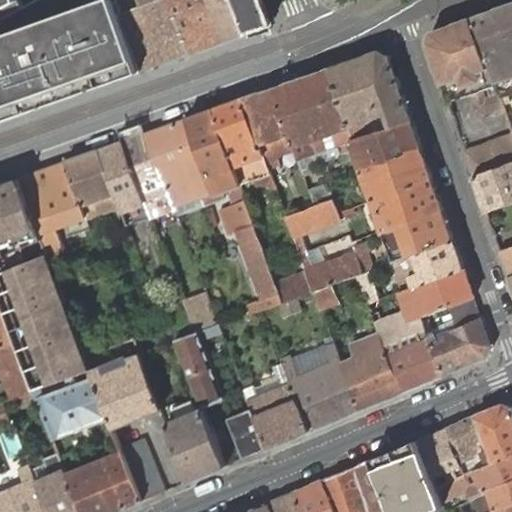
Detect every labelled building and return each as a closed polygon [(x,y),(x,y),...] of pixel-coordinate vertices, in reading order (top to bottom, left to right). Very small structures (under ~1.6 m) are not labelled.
[(0,0),(0,18),(20,10),(17,0),(0,0)] [(117,0),(40,0),(20,10),(0,18),(0,121),(144,71),(117,0)] [(117,0),(144,71),(191,54),(171,0),(117,0)] [(208,0),(171,0),(191,54),(223,42),(208,0)] [(235,0),(208,0),(223,42),(247,34),(235,0)] [(265,0),(235,0),(247,34),(249,34),(272,25),(273,22),(265,0)] [(511,2),(474,17),(495,75),(511,68),(511,2)] [(429,42),(450,102),(472,94),(475,93),(477,100),(475,101),(480,115),(505,107),(495,75),(474,17),(433,32),(429,42)] [(381,50),(332,67),(356,138),(413,118),(391,55),(381,50)] [(356,138),(332,67),(275,88),(297,150),(300,159),(303,168),(332,158),(338,156),(341,151),(338,145),(353,140),(356,138)] [(275,88),(245,98),(270,169),(282,164),(279,156),(297,150),(275,88)] [(245,98),(215,109),(235,166),(249,162),(258,185),(269,181),(274,179),(270,169),(245,98)] [(235,166),(215,109),(189,118),(216,193),(222,192),(222,193),(226,191),(236,188),(242,186),(235,166)] [(216,193),(189,118),(176,123),(204,198),(207,205),(224,199),(222,193),(222,192),(216,193)] [(413,118),(356,138),(353,140),(355,146),(363,170),(423,148),(413,118)] [(176,123),(147,132),(174,202),(176,207),(204,198),(176,123)] [(147,132),(125,141),(153,216),(172,209),(170,204),(174,202),(147,132)] [(511,134),(466,149),(475,176),(511,161),(511,134)] [(338,145),(341,151),(355,146),(353,140),(338,145)] [(125,141),(100,150),(121,204),(127,219),(129,225),(149,218),(153,217),(153,216),(125,141)] [(366,176),(374,199),(434,178),(423,148),(363,170),(366,176)] [(100,150),(67,161),(88,216),(116,206),(121,204),(100,150)] [(67,161),(20,178),(44,240),(49,255),(66,249),(61,234),(53,212),(58,210),(64,208),(75,204),(80,219),(88,216),(67,161)] [(511,161),(475,176),(487,210),(511,201),(511,161)] [(363,170),(349,174),(351,181),(366,176),(363,170)] [(20,178),(0,185),(0,273),(49,255),(44,240),(20,178)] [(434,178),(374,199),(383,225),(385,231),(444,208),(434,178)] [(318,186),(311,188),(316,205),(324,202),(335,198),(329,182),(318,186)] [(247,200),(242,186),(236,188),(235,205),(247,200)] [(316,205),(288,215),(295,236),(302,233),(343,219),(340,212),(335,198),(324,202),(316,205)] [(239,231),(263,299),(281,293),(276,282),(247,200),(235,205),(244,229),(239,231)] [(58,210),(53,212),(58,227),(80,219),(75,204),(64,208),(58,210)] [(454,238),(444,208),(385,231),(395,260),(404,257),(454,238)] [(214,229),(219,244),(226,242),(220,226),(214,229)] [(302,233),(295,236),(301,253),(308,250),(302,233)] [(465,266),(454,238),(404,257),(412,280),(403,283),(405,289),(417,284),(465,266)] [(511,247),(501,251),(510,277),(511,276),(511,247)] [(301,253),(307,270),(315,291),(334,283),(358,274),(364,272),(357,252),(314,267),(308,250),(301,253)] [(49,255),(0,273),(0,298),(34,389),(40,387),(68,376),(91,368),(87,356),(49,255)] [(404,257),(395,260),(403,283),(412,280),(404,257)] [(475,295),(465,266),(417,284),(424,306),(412,311),(377,324),(380,333),(385,346),(402,339),(419,332),(426,329),(421,316),(429,313),(451,304),(459,301),(475,295)] [(307,270),(276,282),(281,293),(284,302),(297,297),(315,291),(307,270)] [(364,272),(358,274),(369,303),(380,298),(369,270),(364,272)] [(334,283),(315,291),(322,308),(341,301),(334,283)] [(424,306),(417,284),(405,289),(404,289),(412,311),(424,306)] [(207,291),(184,299),(196,333),(220,325),(207,291)] [(249,304),(252,313),(262,309),(281,303),(284,302),(281,293),(263,299),(249,304)] [(477,304),(475,295),(459,301),(451,304),(459,326),(482,317),(477,304)] [(297,297),(284,302),(281,303),(286,315),(302,309),(297,297)] [(0,355),(15,397),(34,389),(0,298),(0,355)] [(184,299),(159,308),(172,342),(179,339),(196,333),(184,299)] [(492,346),(482,317),(459,326),(436,336),(430,338),(445,373),(488,355),(492,346)] [(196,333),(179,339),(205,406),(226,398),(203,340),(225,333),(221,324),(220,325),(196,333)] [(402,339),(385,346),(402,391),(445,373),(430,338),(428,333),(426,329),(419,332),(402,339)] [(344,363),(361,409),(402,391),(385,346),(380,333),(350,346),(356,358),(344,363)] [(292,356),(283,360),(283,362),(311,430),(361,409),(344,363),(336,344),(328,347),(334,362),(300,375),(295,361),(292,356)] [(328,347),(295,361),(300,375),(334,362),(328,347)] [(92,370),(111,418),(115,428),(163,408),(160,402),(141,353),(140,352),(133,355),(92,370)] [(257,386),(246,390),(253,407),(268,448),(311,430),(283,362),(276,365),(284,386),(260,396),(257,386)] [(40,387),(34,389),(54,438),(111,418),(92,370),(91,368),(68,376),(71,385),(43,395),(40,387)] [(476,415),(447,427),(465,474),(511,454),(511,406),(504,403),(476,415)] [(0,406),(0,423),(11,420),(4,404),(0,406)] [(244,458),(268,448),(253,407),(229,418),(244,458)] [(174,422),(169,424),(191,481),(228,465),(206,409),(174,422)] [(447,427),(419,439),(438,487),(465,474),(447,427)] [(145,500),(167,490),(146,438),(123,447),(125,452),(145,500)] [(407,444),(373,458),(394,511),(428,511),(432,510),(445,505),(443,500),(438,487),(419,439),(407,444)] [(125,452),(105,460),(75,472),(69,475),(84,511),(115,511),(129,506),(145,500),(125,452)] [(511,454),(465,474),(438,487),(443,500),(466,489),(470,499),(474,497),(488,490),(511,480),(511,454)] [(64,462),(62,455),(56,458),(59,464),(50,468),(55,482),(41,488),(50,511),(84,511),(69,475),(64,462)] [(394,511),(373,458),(322,480),(335,511),(394,511)] [(9,489),(18,511),(50,511),(41,488),(31,465),(21,469),(26,482),(9,489)] [(335,511),(322,480),(295,491),(303,511),(335,511)] [(511,480),(488,490),(496,509),(511,502),(511,480)] [(0,511),(18,511),(9,489),(0,492),(0,511)] [(488,490),(474,497),(476,502),(483,499),(485,504),(470,511),(469,511),(489,511),(496,509),(488,490)] [(303,511),(295,491),(270,501),(274,511),(303,511)] [(274,511),(270,501),(244,511),(274,511)] [(511,511),(511,502),(496,509),(489,511),(511,511)]
